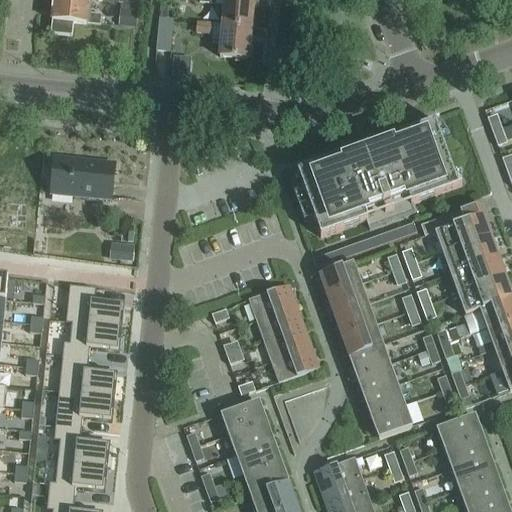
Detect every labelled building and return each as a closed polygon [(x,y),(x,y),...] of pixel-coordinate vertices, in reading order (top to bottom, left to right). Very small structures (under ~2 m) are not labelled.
[(88,1),(78,0),(53,0),(50,35),(71,37),(72,24),(99,27),(100,16),(86,15),(88,1)] [(199,0),(199,4),(224,7),(222,27),(250,30),(250,29),(252,8),(257,8),(258,0),(199,0)] [(137,13),(119,11),(118,28),(136,29),(137,13)] [(157,20),(154,52),(167,53),(171,21),(157,20)] [(250,30),(222,27),(196,24),(195,34),(221,37),(219,58),(247,61),(249,38),(254,39),(255,29),(250,29),(250,30)] [(225,96),(223,104),(249,108),(250,100),(225,96)] [(501,131),(496,117),(487,121),(492,135),(501,131)] [(438,125),(438,124),(297,175),(320,240),(366,223),(369,232),(415,215),(412,207),(461,189),(461,187),(457,189),(435,127),(438,125)] [(501,131),(492,135),(497,149),(507,145),(501,131)] [(506,175),(511,173),(511,160),(511,158),(501,161),(506,175)] [(55,160),(51,195),(111,202),(115,166),(55,160)] [(442,256),(490,239),(479,207),(420,228),(424,239),(435,235),(442,256)] [(312,263),(315,272),(416,235),(413,226),(312,263)] [(0,255),(1,255),(9,233),(0,229),(0,255)] [(450,277),(498,259),(490,239),(442,256),(450,277)] [(401,254),(406,270),(416,266),(412,251),(401,254)] [(385,262),(390,276),(398,272),(394,259),(385,262)] [(457,297),(505,280),(498,259),(450,277),(457,297)] [(326,299),(359,287),(352,265),(318,278),(326,299)] [(410,283),(421,280),(416,266),(406,270),(410,283)] [(398,272),(390,276),(394,289),(403,286),(398,272)] [(511,300),(511,297),(505,280),(457,297),(465,318),(479,313),(479,312),(511,300)] [(359,287),(326,299),(333,319),(367,307),(359,287)] [(256,325),(296,310),(288,289),(248,303),(256,325)] [(70,290),(66,325),(119,331),(120,329),(122,308),(102,306),(94,305),(95,292),(70,290)] [(415,296),(420,311),(429,307),(424,293),(415,296)] [(405,316),(414,313),(409,298),(400,301),(405,316)] [(33,299),(32,307),(44,308),(45,300),(33,299)] [(479,313),(486,333),(511,323),(511,300),(479,312),(479,313)] [(367,307),(333,319),(341,339),(374,327),(367,307)] [(429,307),(420,311),(425,324),(434,321),(429,307)] [(263,345),(303,330),(296,310),(256,325),(263,345)] [(414,313),(405,316),(410,330),(419,327),(414,313)] [(210,318),(213,329),(228,324),(225,314),(210,318)] [(30,328),(42,329),(43,321),(31,320),(30,328)] [(511,323),(486,333),(494,353),(511,346),(511,323)] [(64,347),(62,360),(88,363),(89,351),(97,352),(117,354),(119,333),(119,331),(66,325),(66,326),(72,327),(69,347),(64,347)] [(348,360),(381,348),(374,327),(341,339),(348,360)] [(42,329),(30,328),(29,336),(41,337),(42,329)] [(263,345),(270,365),(311,350),(303,330),(263,345)] [(440,349),(448,346),(444,333),(436,336),(440,349)] [(426,354),(434,351),(429,338),(421,341),(426,354)] [(225,359),(239,354),(236,345),(222,349),(225,359)] [(448,346),(440,349),(445,361),(453,358),(448,346)] [(501,373),(511,369),(511,346),(494,353),(501,373)] [(381,348),(348,360),(355,380),(389,368),(381,348)] [(311,350),(270,365),(278,386),(318,372),(311,350)] [(434,351),(426,354),(430,367),(439,363),(434,351)] [(242,364),(239,354),(225,359),(228,368),(242,364)] [(421,370),(430,367),(426,354),(416,357),(421,370)] [(62,360),(59,395),(112,401),(112,399),(115,378),(94,376),(87,375),(88,363),(62,360)] [(26,363),(26,371),(37,372),(38,364),(26,363)] [(363,400),(396,388),(389,368),(355,380),(363,400)] [(511,393),(511,369),(501,373),(509,395),(511,393)] [(37,380),(37,372),(26,371),(25,378),(37,380)] [(455,389),(463,386),(458,373),(450,376),(455,389)] [(441,394),(449,391),(444,378),(436,381),(441,394)] [(463,386),(455,389),(459,402),(467,399),(463,386)] [(237,391),(240,400),(254,396),(251,387),(237,391)] [(370,421),(404,409),(396,388),(363,400),(370,421)] [(449,391),(441,394),(445,407),(453,404),(449,391)] [(59,395),(55,430),(81,433),(82,421),(90,422),(110,424),(112,403),(112,401),(59,395)] [(22,405),(21,413),(33,415),(34,407),(22,405)] [(228,439),(262,427),(254,405),(220,417),(228,439)] [(404,409),(370,421),(378,442),(411,430),(404,409)] [(33,415),(21,413),(20,421),(32,423),(33,415)] [(436,431),(444,452),(477,440),(470,419),(436,431)] [(262,427),(228,439),(235,459),(269,447),(262,427)] [(55,430),(54,443),(59,444),(57,466),(105,471),(105,469),(107,448),(87,445),(80,445),(81,433),(55,430)] [(19,435),(18,443),(30,444),(31,436),(19,435)] [(190,452),(198,449),(194,436),(186,439),(190,452)] [(47,464),(47,459),(48,451),(46,450),(47,440),(37,439),(35,458),(35,463),(47,464)] [(477,440),(444,452),(451,473),(485,460),(477,440)] [(269,447),(235,459),(243,479),(276,467),(269,447)] [(198,449),(190,452),(195,465),(203,462),(198,449)] [(399,454),(403,467),(412,464),(407,451),(399,454)] [(388,473),(398,469),(392,455),(383,459),(388,473)] [(485,460),(451,473),(458,493),(492,481),(485,460)] [(313,475),(321,497),(362,482),(354,461),(313,475)] [(44,464),(42,486),(49,486),(47,500),(74,503),(75,491),(83,492),(103,494),(105,473),(105,471),(57,466),(44,464)] [(412,464),(403,467),(408,480),(417,477),(412,464)] [(276,467),(243,479),(250,500),(284,487),(276,467)] [(15,469),(15,477),(26,479),(27,471),(15,469)] [(398,469),(388,473),(393,487),(403,483),(398,469)] [(181,503),(197,496),(188,476),(172,484),(181,503)] [(26,487),(26,479),(15,477),(14,485),(26,487)] [(205,492),(213,490),(208,477),(200,480),(205,492)] [(465,511),(469,511),(499,501),(492,481),(458,493),(465,511)] [(362,482),(321,497),(326,511),(342,511),(369,502),(362,482)] [(284,487),(250,500),(254,511),(279,511),(291,508),(284,487)] [(213,490),(205,492),(210,505),(218,502),(213,490)] [(413,494),(418,507),(427,504),(422,491),(413,494)] [(402,511),(406,511),(413,510),(407,496),(398,499),(402,511)] [(72,511),(74,503),(47,500),(45,511),(72,511)] [(503,511),(499,501),(469,511),(503,511)] [(372,511),(369,502),(342,511),(372,511)]
